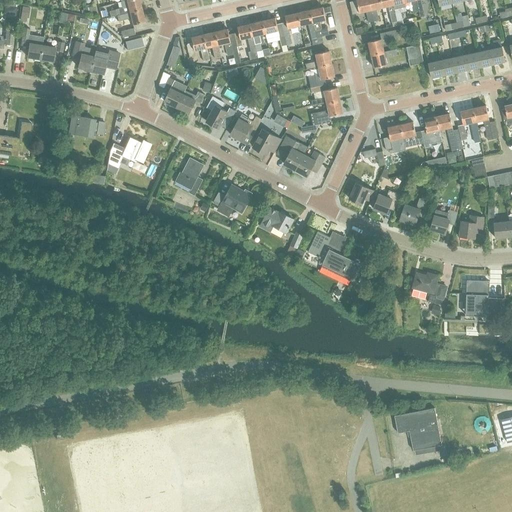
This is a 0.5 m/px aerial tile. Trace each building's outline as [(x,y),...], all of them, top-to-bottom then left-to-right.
[(124,14),(130,12),(142,9),(139,0),(127,0),(126,0),(121,1),(122,7),(115,9),(116,10),(110,11),(111,17),(117,15),(124,14)] [(369,22),(374,21),(369,0),(357,0),(360,13),(367,11),(369,22)] [(376,9),(383,8),(381,0),(369,0),(374,21),(379,20),(376,9)] [(381,0),(383,8),(389,6),(394,27),(399,26),(392,0),(381,0)] [(404,0),(392,0),(399,26),(404,24),(400,7),(406,6),(405,3),(404,0)] [(415,0),(404,0),(405,3),(411,1),(413,12),(418,11),(415,0)] [(415,0),(418,11),(419,11),(420,17),(425,15),(422,0),(415,0)] [(98,16),(95,6),(84,9),(85,14),(97,16),(98,16)] [(317,38),(323,36),(330,34),(329,27),(322,28),(320,21),(326,20),(323,7),(310,10),(317,38)] [(124,14),(117,15),(119,21),(131,18),(133,24),(145,21),(142,9),(130,12),(124,14)] [(298,13),(301,25),(308,24),(313,45),(324,42),(323,36),(317,38),(310,10),(298,13)] [(285,16),(287,22),(277,24),(275,18),(263,21),(266,34),(278,31),(283,52),(289,51),(287,44),(293,43),(289,28),(301,25),(298,13),(285,16)] [(263,21),(250,24),(258,58),(259,57),(258,51),(263,50),(261,43),(262,43),(261,35),(266,34),(263,21)] [(444,26),(446,31),(458,28),(456,23),(444,26)] [(248,38),(253,59),(258,58),(250,24),(238,27),(239,32),(234,33),(237,46),(238,46),(243,45),(242,39),(248,38)] [(23,28),(20,45),(28,47),(27,57),(33,58),(33,59),(39,61),(42,46),(44,36),(30,34),(31,29),(23,28)] [(121,32),(122,38),(135,35),(133,28),(121,32)] [(229,29),(216,32),(219,45),(226,44),(228,55),(234,54),(239,53),(238,46),(237,46),(234,33),(230,34),(229,29)] [(368,42),(371,55),(384,52),(383,45),(399,41),(397,30),(385,33),(386,38),(368,42)] [(0,40),(0,54),(1,54),(1,43),(12,44),(13,32),(7,31),(6,39),(1,39),(1,41),(0,40)] [(216,32),(204,35),(207,48),(213,47),(216,58),(222,57),(219,45),(216,32)] [(461,37),(460,32),(449,34),(450,40),(461,37)] [(207,48),(204,35),(192,37),(194,43),(187,45),(190,57),(188,57),(190,64),(191,65),(196,65),(194,57),(197,56),(196,51),(202,50),(204,61),(210,60),(207,48)] [(90,72),(94,57),(82,54),(85,43),(76,41),(72,55),(80,57),(78,67),(84,69),(84,70),(90,72)] [(42,46),(39,61),(46,62),(47,60),(52,61),(54,51),(62,52),(63,42),(58,42),(57,46),(54,45),(54,48),(42,46)] [(414,46),(406,47),(408,60),(410,66),(424,63),(420,45),(414,46)] [(314,68),(319,67),(332,64),(329,51),(325,52),(324,47),(309,50),(310,55),(316,54),(317,62),(306,64),(307,70),(314,68)] [(502,47),(490,50),(493,65),(505,62),(502,47)] [(384,52),(371,55),(374,68),(387,65),(386,57),(398,55),(396,49),(384,52)] [(94,57),(90,72),(97,74),(97,72),(103,73),(105,67),(115,69),(119,53),(111,51),(110,53),(95,50),(94,57)] [(490,50),(478,52),(481,68),(493,65),(490,50)] [(478,52),(465,55),(469,70),(481,68),(478,52)] [(465,55),(453,58),(457,73),(469,70),(465,55)] [(453,58),(441,61),(444,76),(457,73),(453,58)] [(444,76),(441,61),(429,63),(432,79),(444,76)] [(315,76),(309,77),(311,88),(323,85),(321,80),(335,77),(332,64),(319,67),(314,68),(315,76)] [(170,77),(165,88),(170,91),(165,101),(171,104),(170,106),(176,109),(184,94),(188,86),(170,77)] [(206,82),(203,91),(210,93),(213,85),(206,82)] [(324,91),(314,93),(315,100),(312,100),(313,106),(327,102),(327,103),(341,100),(338,88),(324,91)] [(184,94),(176,109),(183,112),(184,110),(189,113),(195,103),(200,105),(205,95),(199,91),(197,95),(191,93),(190,97),(184,94)] [(207,107),(213,111),(216,105),(222,109),(225,102),(213,96),(207,107)] [(341,100),(327,103),(329,111),(311,115),(314,126),(332,122),(331,116),(343,113),(341,100)] [(220,125),(227,129),(236,111),(230,108),(228,112),(222,109),(216,105),(213,111),(207,122),(218,128),(220,125)] [(486,106),(473,109),(476,122),(484,120),(488,140),(499,138),(495,121),(490,122),(486,106)] [(476,122),(473,109),(461,111),(464,124),(464,125),(471,123),(475,143),(481,141),(476,122)] [(242,114),(239,119),(230,134),(243,141),(249,129),(255,133),(262,120),(256,116),(251,126),(247,123),(249,118),(242,114)] [(450,114),(437,117),(440,130),(448,128),(453,151),(463,149),(461,140),(459,129),(454,130),(450,114)] [(71,116),(69,131),(92,135),(93,130),(94,130),(97,131),(97,133),(103,134),(105,123),(99,122),(99,124),(94,123),(95,120),(71,116)] [(424,143),(425,148),(431,147),(431,145),(438,143),(440,153),(445,152),(440,130),(437,117),(424,119),(427,130),(421,131),(423,137),(423,138),(424,143)] [(27,152),(32,124),(22,122),(19,138),(0,134),(0,152),(5,154),(6,149),(27,152)] [(414,122),(401,125),(404,138),(411,136),(413,145),(424,143),(423,138),(423,137),(421,131),(416,132),(414,122)] [(464,124),(458,126),(459,129),(461,140),(467,139),(464,125),(464,124)] [(407,150),(404,138),(401,125),(388,127),(390,137),(384,138),(387,151),(393,150),(391,141),(398,139),(401,151),(407,150)] [(274,153),(281,139),(263,130),(254,147),(267,154),(269,150),(274,153)] [(287,136),(279,151),(286,155),(284,158),(286,159),(284,163),(296,170),(304,155),(308,147),(287,136)] [(110,151),(108,164),(118,168),(120,163),(126,166),(129,159),(135,162),(136,159),(143,162),(150,144),(143,141),(141,145),(137,144),(138,142),(130,139),(126,148),(113,143),(110,151)] [(376,149),(363,152),(365,158),(377,155),(376,149)] [(304,155),(296,170),(308,176),(313,167),(318,170),(325,156),(315,151),(311,158),(304,155)] [(377,153),(380,167),(386,165),(383,151),(377,153)] [(455,154),(448,156),(450,164),(457,162),(455,154)] [(197,177),(204,165),(191,158),(183,173),(181,172),(176,180),(191,188),(189,192),(194,195),(202,180),(197,177)] [(472,161),(473,167),(485,164),(484,158),(472,161)] [(473,167),(475,173),(486,171),(485,164),(473,167)] [(476,179),(488,177),(486,171),(475,173),(476,179)] [(505,173),(499,175),(501,186),(507,185),(505,173)] [(493,176),(488,177),(490,189),(496,188),(493,176)] [(370,201),(375,191),(356,183),(349,198),(362,204),(365,198),(370,201)] [(219,193),(214,202),(220,206),(219,209),(230,216),(234,207),(242,212),(253,193),(245,189),(243,193),(238,190),(239,188),(232,184),(225,196),(219,193)] [(394,210),(400,194),(389,190),(387,197),(379,194),(374,209),(387,214),(389,208),(394,210)] [(426,214),(430,202),(420,198),(416,208),(405,204),(400,219),(415,224),(420,212),(426,214)] [(271,208),(261,226),(270,231),(273,225),(286,232),(293,219),(280,211),(279,212),(271,208)] [(449,210),(449,212),(437,209),(431,230),(445,234),(448,224),(455,225),(458,213),(449,210)] [(482,233),(484,217),(471,216),(470,223),(462,222),(460,237),(475,239),(475,232),(482,233)] [(510,237),(509,221),(494,223),(495,238),(510,237)] [(344,237),(333,231),(330,237),(318,232),(309,252),(324,259),(323,263),(322,266),(351,280),(352,277),(353,277),(359,263),(358,262),(358,263),(330,250),(331,249),(329,248),(329,250),(325,248),(327,244),(341,251),(348,236),(345,235),(344,237)] [(297,232),(291,246),(297,248),(303,235),(297,232)] [(414,287),(412,293),(426,296),(428,291),(431,292),(428,301),(435,303),(437,297),(443,299),(447,287),(436,284),(438,276),(431,274),(431,277),(417,273),(413,287),(414,287)] [(489,280),(467,279),(466,315),(488,316),(488,318),(504,319),(504,298),(489,298),(489,280)] [(434,305),(431,313),(439,315),(441,307),(434,305)] [(413,450),(442,445),(435,408),(395,415),(398,433),(410,431),(413,450)] [(478,419),(485,426),(489,422),(482,415),(478,419)] [(503,430),(511,427),(511,418),(511,417),(500,420),(503,430)] [(323,485),(322,477),(328,477),(327,466),(313,468),(315,485),(323,485)]
